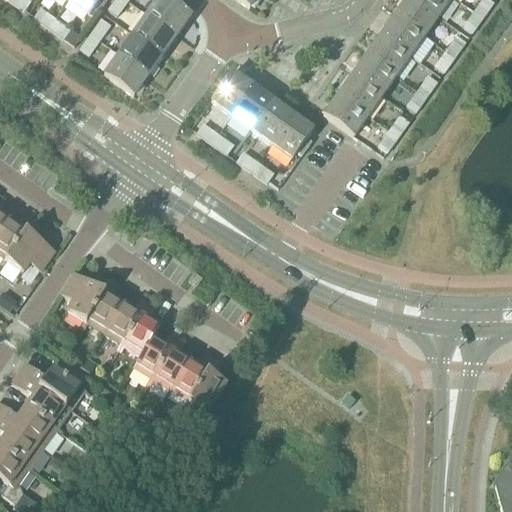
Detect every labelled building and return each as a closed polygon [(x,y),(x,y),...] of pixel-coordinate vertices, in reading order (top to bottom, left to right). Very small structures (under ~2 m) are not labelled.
[(21,0),(9,0),(8,2),(23,13),(29,5),(21,0)] [(71,0),(68,4),(88,19),(93,12),(98,15),(99,14),(106,4),(101,0),(71,0)] [(121,0),(116,0),(107,13),(117,20),(127,4),(121,0)] [(164,0),(158,0),(146,18),(176,39),(190,19),(164,0)] [(232,0),(249,11),(257,0),(232,0)] [(408,0),(406,0),(393,19),(423,40),(437,21),(408,0)] [(408,0),(437,21),(438,20),(452,1),(450,0),(408,0)] [(484,0),(483,0),(473,15),(482,21),(493,6),(484,0)] [(38,12),(33,20),(48,31),(54,23),(38,12)] [(473,15),(462,30),(471,37),(482,21),(473,15)] [(146,18),(132,38),(162,59),(176,39),(146,18)] [(393,19),(379,39),(409,60),(423,40),(393,19)] [(54,23),(48,31),(63,42),(69,34),(63,30),(54,23)] [(101,23),(90,38),(99,44),(110,29),(101,23)] [(90,38),(79,53),(88,60),(99,44),(90,38)] [(132,38),(117,58),(147,80),(162,59),(132,38)] [(379,39),(365,59),(395,81),(409,60),(379,39)] [(456,40),(445,55),(454,61),(465,46),(456,40)] [(445,55),(434,70),(443,76),(454,61),(445,55)] [(117,58),(103,78),(133,100),(147,80),(117,58)] [(365,59),(350,79),(381,101),(395,81),(365,59)] [(232,75),(210,105),(230,120),(252,90),(232,75)] [(350,79),(336,99),(366,121),(381,101),(350,79)] [(427,79),(417,95),(426,101),(436,86),(427,79)] [(252,90),(230,120),(251,134),(272,104),(252,90)] [(417,95),(406,110),(415,116),(426,101),(417,95)] [(336,99),(322,119),(353,140),(366,121),(336,99)] [(272,104),(251,134),(271,148),(292,118),(272,104)] [(292,118),(271,148),(291,163),(296,156),(301,159),(301,158),(309,148),(304,145),(313,133),(292,118)] [(399,119),(388,135),(397,141),(408,126),(399,119)] [(202,128),(196,137),(211,148),(217,138),(202,128)] [(388,135),(377,150),(386,156),(397,141),(388,135)] [(217,138),(211,148),(226,158),(233,149),(217,138)] [(242,156),(236,165),(251,176),(258,167),(242,156)] [(258,167),(251,176),(266,187),(267,186),(273,178),(258,167)] [(0,265),(0,268),(1,269),(33,224),(26,219),(18,230),(8,222),(0,233),(0,260),(2,263),(0,265)] [(40,229),(33,224),(1,269),(3,271),(7,266),(23,277),(29,268),(40,276),(54,255),(32,240),(40,229)] [(188,284),(191,286),(196,290),(201,282),(193,276),(188,284)] [(96,291),(73,277),(60,299),(71,306),(66,315),(82,325),(78,331),(81,333),(111,285),(103,280),(96,291)] [(87,328),(103,338),(122,307),(111,301),(118,289),(111,285),(81,333),(83,334),(87,328)] [(116,353),(118,354),(147,307),(140,303),(133,314),(122,307),(103,338),(119,348),(116,353)] [(152,341),(153,342),(159,330),(148,323),(155,312),(147,307),(118,354),(120,356),(123,350),(140,360),(140,361),(152,341)] [(163,348),(153,342),(152,341),(140,361),(140,360),(133,372),(149,382),(146,387),(148,388),(177,341),(170,337),(163,348)] [(154,385),(170,395),(189,364),(178,357),(185,346),(177,341),(148,388),(151,390),(154,385)] [(76,368),(82,371),(88,362),(82,359),(76,368)] [(200,371),(189,364),(170,395),(186,404),(182,410),(185,412),(214,364),(207,359),(200,371)] [(89,363),(88,362),(82,371),(90,376),(95,367),(89,363)] [(221,368),(214,364),(185,412),(187,413),(191,407),(207,417),(226,387),(214,380),(221,368)] [(45,381),(25,366),(18,376),(70,414),(83,396),(88,399),(89,397),(79,390),(84,382),(62,366),(56,374),(52,371),(45,381)] [(56,434),(70,414),(18,376),(10,387),(30,401),(24,410),(56,434)] [(101,390),(99,389),(93,399),(102,405),(108,395),(101,390)] [(342,405),(349,411),(355,403),(348,397),(342,405)] [(0,407),(0,422),(43,453),(56,434),(24,410),(17,420),(0,407)] [(0,438),(3,440),(0,443),(0,452),(29,473),(43,453),(0,422),(0,438)] [(0,482),(8,488),(0,498),(15,509),(22,498),(18,488),(29,473),(0,452),(0,482)] [(511,511),(511,470),(506,467),(492,486),(499,511),(511,511)]
